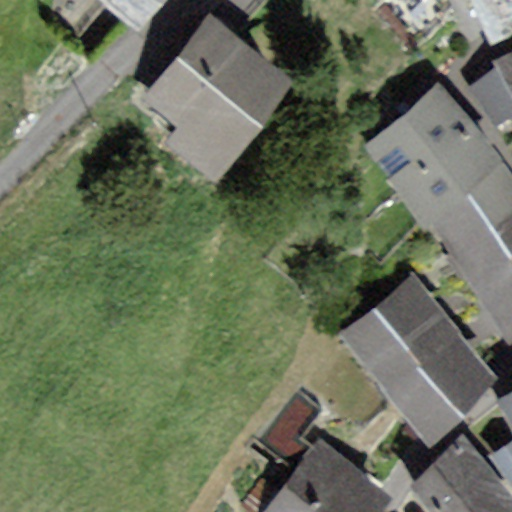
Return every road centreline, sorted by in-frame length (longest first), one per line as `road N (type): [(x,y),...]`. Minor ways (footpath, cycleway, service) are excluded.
road 1 (residential): [(191,0),(0,191)]
road 2 (residential): [(511,407),(414,511)]
